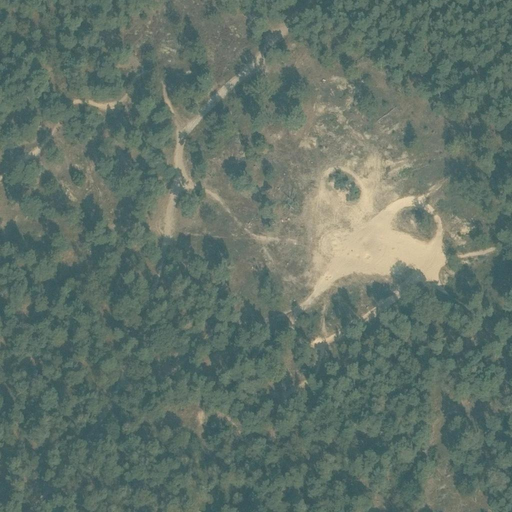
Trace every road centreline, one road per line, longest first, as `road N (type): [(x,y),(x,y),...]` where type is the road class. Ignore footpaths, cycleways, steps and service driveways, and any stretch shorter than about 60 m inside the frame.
road 1 (track): [(305,0),(179,149),(141,323),(109,393),(35,511)]
road 2 (track): [(511,218),(263,305),(209,343),(150,401),(109,393)]
road 3 (track): [(511,97),(324,0)]
